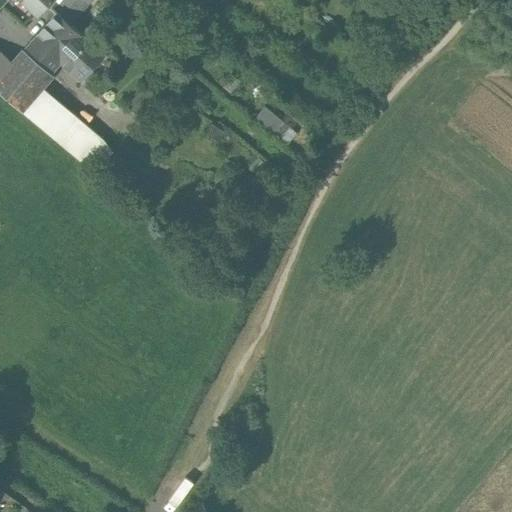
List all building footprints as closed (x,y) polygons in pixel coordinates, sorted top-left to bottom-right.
[(42,0),(0,0),(0,5),(4,0),(19,0),(39,19),(49,6),(42,0)] [(42,0),(49,6),(57,13),(60,16),(70,5),(66,2),(67,0),(42,0)] [(39,19),(34,24),(42,30),(57,13),(49,6),(39,19)] [(60,16),(57,13),(42,30),(34,40),(60,64),(82,81),(104,57),(60,16)] [(330,32),(314,20),(306,30),(323,42),(330,32)] [(11,64),(0,77),(0,92),(95,174),(109,158),(101,144),(87,133),(85,135),(36,93),(60,64),(34,40),(11,64)] [(3,57),(0,59),(0,77),(11,64),(3,57)] [(160,98),(149,90),(130,110),(141,120),(150,109),(173,125),(176,121),(202,139),(213,123),(166,90),(160,98)] [(297,134),(272,114),(263,124),(288,145),(297,134)]
